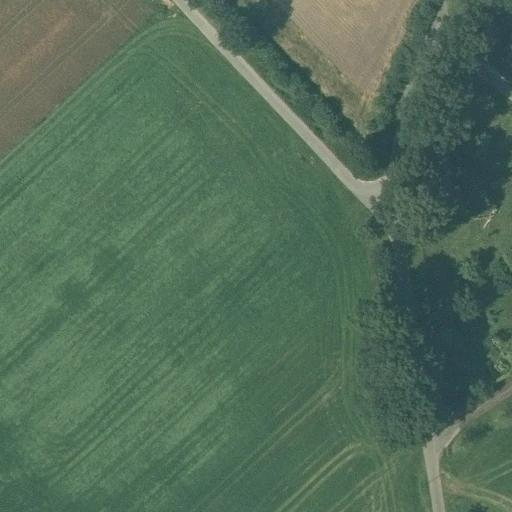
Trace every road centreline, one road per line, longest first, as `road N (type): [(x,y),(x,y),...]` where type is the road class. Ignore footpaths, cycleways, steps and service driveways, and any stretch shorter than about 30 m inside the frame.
road 1 (unclassified): [(443,511),(405,235),(404,160),(408,101),(454,0)]
road 2 (track): [(405,235),(188,0)]
